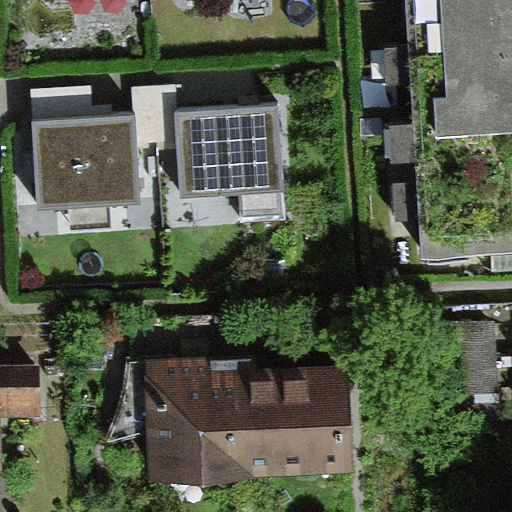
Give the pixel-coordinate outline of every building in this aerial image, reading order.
[(511,99),(508,0),(402,0),(404,46),(380,47),(382,86),(407,85),(409,126),(386,127),(387,159),(411,158),(412,180),(389,181),(390,217),(416,216),(417,251),(511,247),(511,99)] [(127,115),(129,145),(174,143),(172,111),(171,83),(126,86),(127,115)] [(271,106),(172,111),(174,143),(176,194),(275,190),(271,106)] [(127,115),(32,119),(36,203),(131,198),(129,145),(127,115)] [(494,426),(490,322),(439,323),(443,428),(494,426)] [(238,354),(244,473),(343,468),(337,349),(238,354)] [(244,473),(238,354),(141,359),(148,478),(244,473)] [(0,418),(34,418),(33,370),(0,370),(0,418)]
